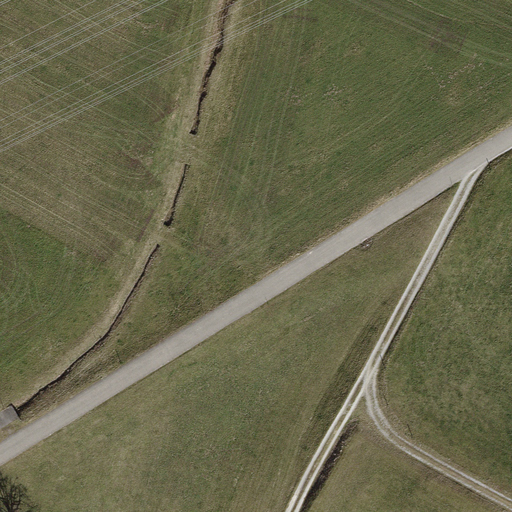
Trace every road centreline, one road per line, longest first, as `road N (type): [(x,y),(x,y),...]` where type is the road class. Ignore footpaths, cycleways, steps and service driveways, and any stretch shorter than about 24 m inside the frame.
road 1 (unclassified): [(0,458),(511,136)]
road 2 (track): [(296,511),(470,186),(471,161)]
road 3 (track): [(511,508),(385,435),(364,382)]
